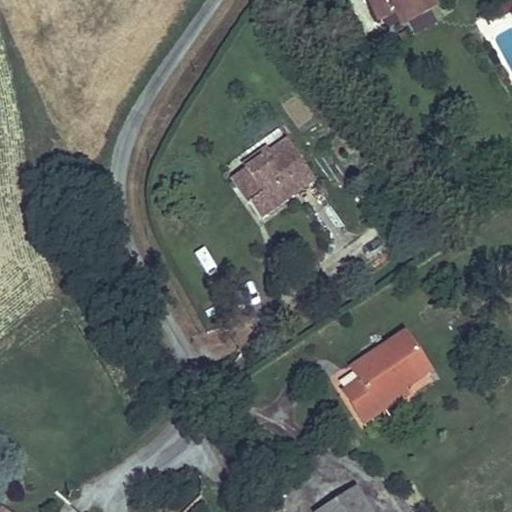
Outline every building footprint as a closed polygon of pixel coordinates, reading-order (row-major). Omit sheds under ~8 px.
[(396,0),(403,0),(414,21),(438,9),(434,1),(435,0),(364,0),(374,19),(392,10),(389,4),(396,0)] [(400,28),(414,21),(403,0),(396,0),(389,4),(392,10),(400,28)] [(284,143),(244,171),(260,194),(246,204),(256,220),(311,183),(284,143)] [(260,194),(244,171),(229,180),(246,204),(260,194)] [(418,359),(395,321),(340,355),(348,368),(334,376),(353,408),(371,397),(367,391),(418,359)] [(371,511),(357,489),(320,511),(371,511)]
